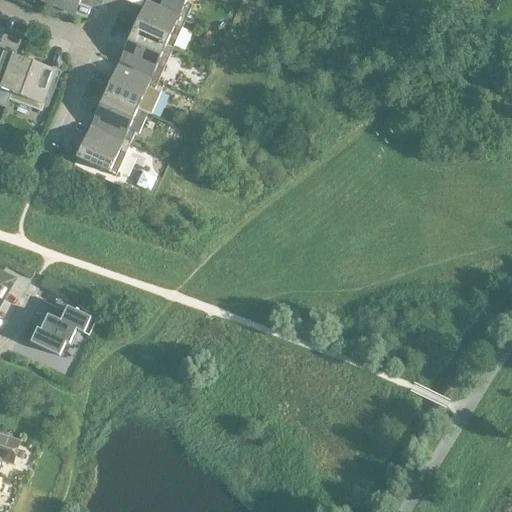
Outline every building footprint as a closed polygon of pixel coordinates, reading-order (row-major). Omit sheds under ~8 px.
[(38,0),(41,1),(63,9),(65,0),(72,0),(80,3),(81,0),(38,0)] [(162,0),(160,6),(186,18),(192,6),(185,3),(186,0),(162,0)] [(142,11),(132,33),(166,48),(166,47),(172,50),(186,18),(160,6),(155,17),(142,11)] [(158,81),(164,69),(172,50),(166,47),(166,48),(132,33),(123,53),(136,58),(132,69),(158,81)] [(0,105),(5,108),(8,99),(23,59),(2,51),(0,56),(0,105)] [(23,59),(8,99),(41,112),(51,84),(40,80),(45,67),(23,59)] [(114,74),(104,96),(137,110),(144,113),(148,114),(157,92),(154,90),(158,81),(132,69),(127,80),(114,74)] [(108,122),(104,133),(130,144),(136,132),(144,113),(137,110),(104,96),(95,116),(108,122)] [(130,144),(104,133),(99,143),(86,137),(76,159),(116,176),(130,144)] [(143,173),(137,185),(151,191),(157,179),(143,173)] [(0,299),(11,281),(0,275),(0,299)] [(41,330),(37,328),(30,343),(59,357),(66,343),(69,345),(76,330),(89,336),(97,321),(67,307),(61,321),(48,315),(41,330)] [(0,468),(2,461),(14,465),(21,442),(0,434),(0,468)]
